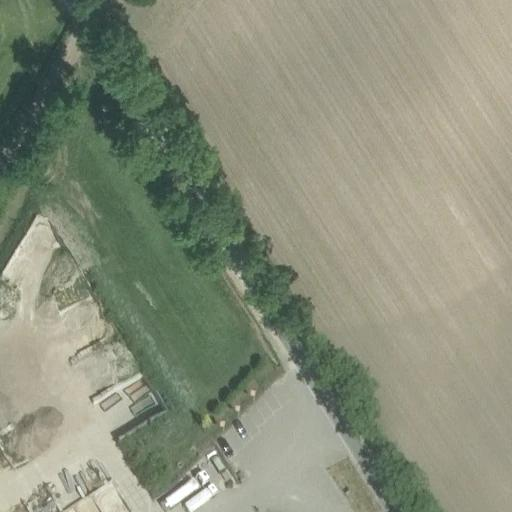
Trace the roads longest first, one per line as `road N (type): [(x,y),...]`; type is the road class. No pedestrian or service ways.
road 1 (unclassified): [(401,511),(77,0)]
road 2 (track): [(99,0),(0,170)]
